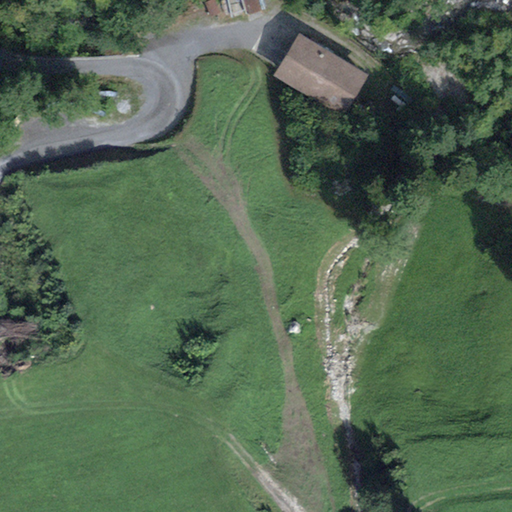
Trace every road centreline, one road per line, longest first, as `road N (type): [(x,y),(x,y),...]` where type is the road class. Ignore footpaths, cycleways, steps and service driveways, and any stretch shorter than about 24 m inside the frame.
road 1 (track): [(130,64),(164,61),(279,19),(298,21),(372,67),(392,126),(457,183),(511,199)]
road 2 (track): [(0,167),(156,125),(167,102),(158,79),(130,64),(19,64),(0,55)]
road 3 (track): [(0,415),(174,409),(231,440),(294,511)]
